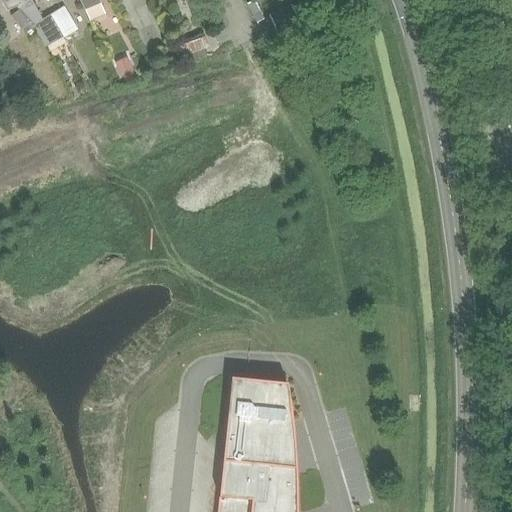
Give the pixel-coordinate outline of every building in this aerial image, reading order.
[(2,0),(7,11),(16,7),(14,4),(11,0),(2,0)] [(31,1),(24,4),(22,0),(11,0),(14,4),(16,7),(17,7),(20,11),(34,28),(39,38),(46,49),(64,39),(51,16),(43,21),(31,1)] [(78,0),(80,3),(84,12),(100,5),(98,0),(78,0)] [(254,1),(247,5),(256,24),(264,21),(254,1)] [(51,16),(64,39),(76,31),(63,9),(51,16)] [(29,44),(39,38),(34,28),(20,11),(12,18),(29,44)] [(294,12),(270,22),(275,34),(299,24),(294,12)] [(180,46),(178,47),(181,57),(183,62),(184,65),(205,57),(202,50),(207,48),(203,38),(180,46)] [(129,63),(116,69),(121,79),(123,77),(134,72),(132,69),(129,63)] [(296,487),(296,474),(296,466),(292,429),(287,385),(231,379),(217,511),(296,511),(297,507),(296,487)]
